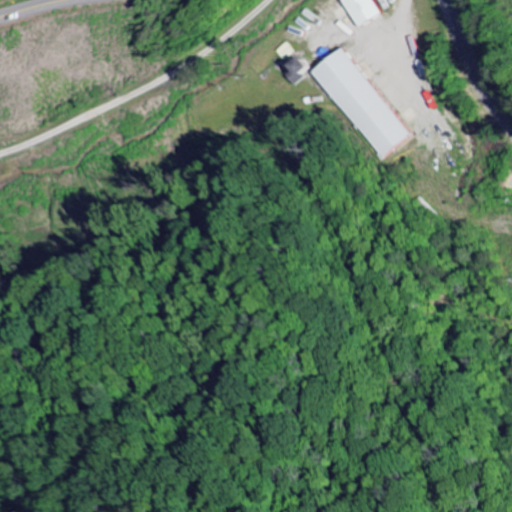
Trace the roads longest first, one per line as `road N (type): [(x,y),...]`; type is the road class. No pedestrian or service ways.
road 1 (residential): [(268,0),(174,73),(0,155)]
road 2 (residential): [(511,132),(479,86),(444,0)]
